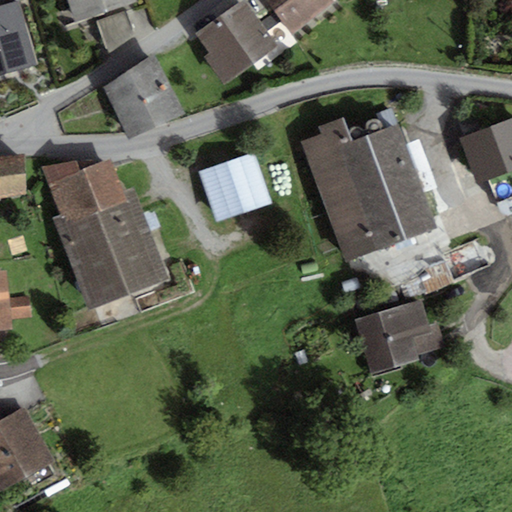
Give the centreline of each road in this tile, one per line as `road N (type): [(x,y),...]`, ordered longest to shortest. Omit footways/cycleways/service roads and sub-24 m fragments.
road 1 (tertiary): [(511,90),(378,76),(307,88),(157,139),(12,146)]
road 2 (residential): [(12,146),(55,99),(211,0)]
